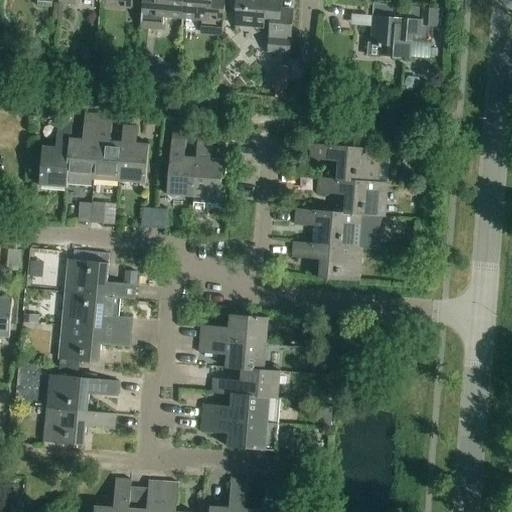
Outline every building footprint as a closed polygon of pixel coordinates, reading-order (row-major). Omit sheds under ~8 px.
[(100,0),(125,2),(125,9),(142,10),(142,0),(100,0)] [(182,17),(183,0),(142,0),(142,10),(140,28),(162,30),(163,16),(182,17)] [(183,0),(182,17),(201,19),(200,33),(222,35),(224,0),(183,0)] [(267,54),(273,54),(288,56),(292,12),(280,11),(280,0),(236,0),(235,26),(269,29),(267,54)] [(445,12),(421,10),(397,7),(396,20),(373,18),(370,47),(378,48),(378,50),(379,50),(378,58),(410,60),(412,42),(432,44),(434,27),(440,27),(441,18),(445,18),(445,12)] [(152,61),(140,60),(139,70),(152,71),(152,61)] [(276,75),(275,90),(284,90),(285,75),(276,75)] [(86,113),(85,125),(83,142),(72,141),(74,124),(72,123),(67,189),(68,190),(69,179),(93,181),(99,114),(86,113)] [(119,183),(124,128),(123,128),(122,145),(110,144),(112,115),(99,114),(93,181),(119,183)] [(39,187),(67,189),(72,123),(59,122),(56,149),(42,148),(39,187)] [(174,127),(173,142),(168,197),(194,200),(200,129),(199,129),(196,161),(185,160),(188,128),(174,127)] [(124,128),(119,183),(145,186),(148,147),(137,146),(138,129),(124,128)] [(200,129),(194,200),(220,202),(223,163),(209,161),(210,145),(224,146),(226,131),(200,129)] [(318,179),(318,181),(388,186),(388,185),(378,184),(381,152),(311,146),(310,162),(337,164),(336,180),(318,179)] [(297,212),(385,218),(388,186),(318,181),(316,195),(346,197),(345,214),(297,210),(297,212)] [(117,222),(117,201),(80,200),(80,221),(117,222)] [(143,230),(168,229),(167,207),(142,208),(143,230)] [(316,228),(314,246),(294,244),(294,245),(362,250),(365,218),(385,220),(385,218),(297,212),(295,227),(316,228)] [(362,250),(294,245),(293,260),(320,262),(319,281),(360,284),(362,250)] [(68,261),(65,295),(134,301),(136,287),(107,284),(109,265),(68,261)] [(126,269),(124,285),(136,286),(137,270),(126,269)] [(0,272),(0,338),(9,339),(12,300),(0,298),(0,289),(1,272),(0,272)] [(62,328),(131,334),(132,320),(104,317),(106,300),(134,302),(134,301),(65,295),(62,328)] [(26,323),(34,324),(35,311),(27,310),(26,323)] [(201,341),(267,347),(270,320),(230,317),(229,330),(202,327),(201,341)] [(131,334),(62,328),(59,361),(99,365),(101,347),(129,350),(131,334)] [(267,347),(201,341),(199,355),(227,357),(226,370),(281,375),(281,374),(265,372),(267,347)] [(214,382),(212,395),(279,400),(281,375),(226,370),(226,371),(242,372),(241,385),(214,382)] [(50,376),(47,410),(116,417),(116,415),(87,413),(89,395),(118,398),(119,383),(50,376)] [(203,420),(270,426),(272,401),(278,401),(279,400),(212,395),(212,396),(232,398),(231,409),(204,407),(203,420)] [(22,408),(21,422),(30,423),(31,409),(22,408)] [(116,417),(47,410),(44,443),(84,447),(86,428),(115,431),(116,417)] [(270,426),(203,420),(202,434),(229,437),(228,449),(267,453),(270,426)] [(127,511),(130,482),(115,481),(113,509),(95,508),(94,511),(127,511)] [(243,511),(246,482),(231,481),(229,509),(211,508),(210,511),(243,511)] [(131,482),(130,482),(127,511),(161,511),(164,484),(148,483),(146,511),(129,510),(131,482)] [(247,482),(246,482),(243,511),(277,511),(279,485),(264,484),(262,511),(245,510),(247,482)] [(164,484),(161,511),(175,511),(178,485),(164,484)]
